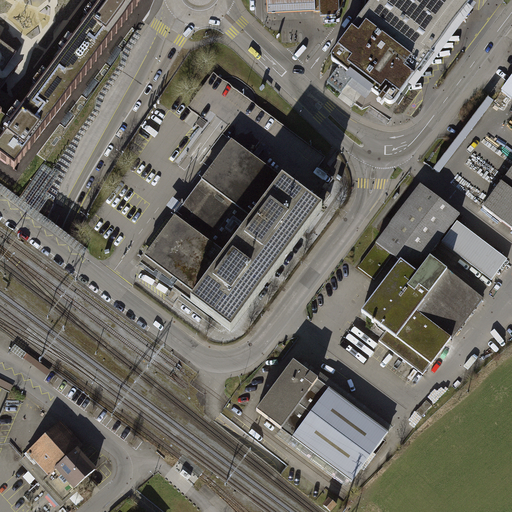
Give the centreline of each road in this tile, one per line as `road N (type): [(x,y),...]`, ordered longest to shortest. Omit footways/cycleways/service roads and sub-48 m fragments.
road 1 (residential): [(359,212),(260,344),(217,362),(0,201)]
road 2 (secondary): [(0,380),(71,208),(132,103)]
road 3 (secondary): [(511,12),(421,130),(401,145),(371,151)]
road 4 (residential): [(127,469),(0,367)]
